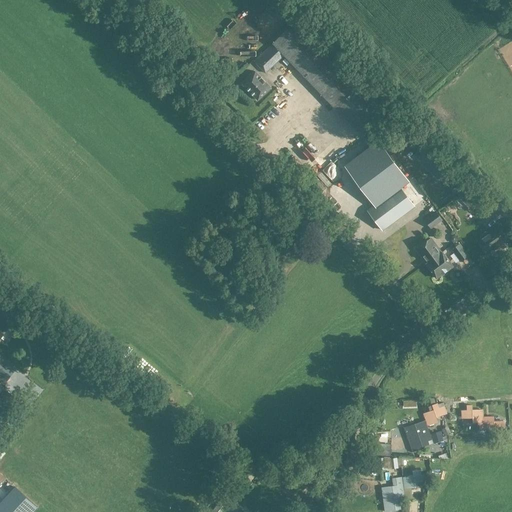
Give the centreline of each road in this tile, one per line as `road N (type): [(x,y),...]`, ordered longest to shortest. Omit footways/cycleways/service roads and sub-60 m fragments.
road 1 (unclassified): [(434,325),(98,0)]
road 2 (unclassified): [(309,511),(340,464),(375,379),(434,325)]
